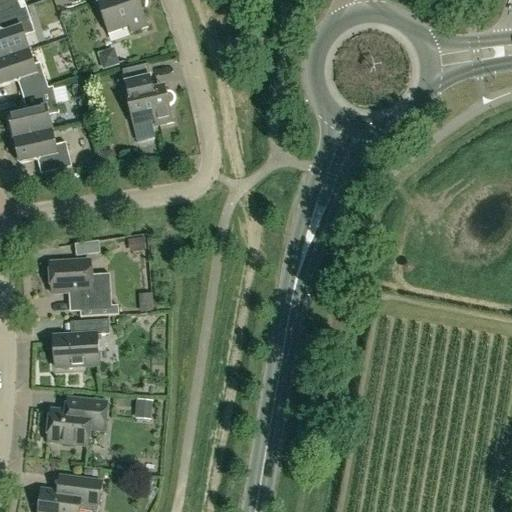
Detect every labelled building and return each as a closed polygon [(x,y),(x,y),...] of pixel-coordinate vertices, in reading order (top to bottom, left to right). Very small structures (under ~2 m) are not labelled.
[(0,0),(0,18),(21,10),(16,0),(0,0)] [(146,3),(143,0),(134,0),(126,3),(125,0),(98,0),(102,11),(100,12),(108,36),(128,29),(130,34),(148,28),(142,12),(146,8),(146,3)] [(0,61),(29,52),(25,38),(34,34),(26,9),(21,10),(0,18),(0,31),(0,33),(0,61)] [(122,65),(116,47),(99,53),(105,70),(122,65)] [(18,85),(22,97),(48,90),(40,64),(34,66),(29,52),(0,61),(0,87),(14,83),(18,85)] [(154,97),(150,79),(147,66),(122,72),(129,103),(127,103),(137,143),(157,138),(155,128),(173,124),(169,107),(174,104),(174,99),(171,95),(166,94),(154,97)] [(48,90),(22,97),(25,110),(23,114),(8,117),(13,141),(52,132),(49,117),(59,115),(53,88),(48,90)] [(52,132),(13,141),(19,165),(34,162),(38,164),(41,176),(72,169),(66,144),(56,147),(52,132)] [(117,167),(115,154),(101,155),(103,169),(117,167)] [(136,252),(146,250),(145,236),(134,238),(136,252)] [(95,238),(69,239),(69,252),(96,251),(95,238)] [(79,297),(80,314),(80,319),(119,317),(118,309),(112,309),(110,276),(91,277),(90,262),(50,265),(52,295),(76,294),(79,297)] [(55,369),(99,367),(97,337),(109,336),(108,322),(80,323),(81,337),(53,339),(55,369)] [(112,391),(109,405),(128,408),(131,394),(112,391)] [(51,412),(48,443),(88,447),(90,431),(104,432),(107,404),(67,400),(65,414),(51,412)] [(153,414),(154,402),(139,401),(138,413),(153,414)] [(98,511),(102,483),(70,479),(69,492),(65,495),(42,492),(38,511),(98,511)]
